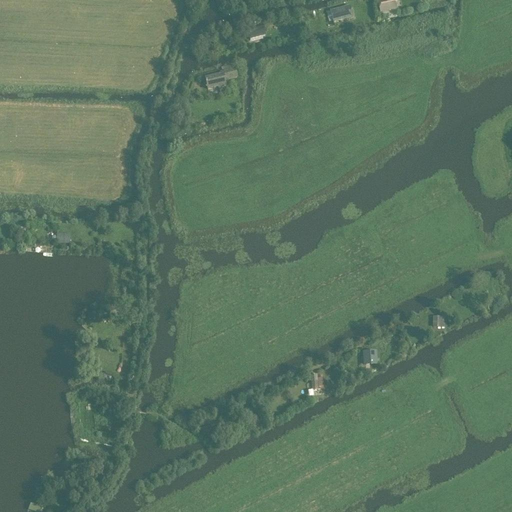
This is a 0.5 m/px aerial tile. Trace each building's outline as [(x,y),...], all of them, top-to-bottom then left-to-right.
[(380,13),(396,9),(393,0),(388,0),(378,3),(380,13)] [(333,24),(352,19),(349,7),(327,13),(330,23),(333,22),(333,24)] [(249,42),(265,38),(262,28),(246,32),(249,42)] [(218,89),(225,87),(224,81),(236,78),(235,70),(220,74),(220,76),(205,80),(207,90),(218,88),(218,89)] [(56,235),(56,245),(69,246),(69,235),(56,235)] [(445,328),(445,326),(443,326),(443,319),(434,319),(433,328),(445,328)] [(376,352),(362,353),(363,367),(377,366),(376,352)] [(318,377),(312,377),(312,392),(322,392),(322,380),(318,380),(318,377)]
